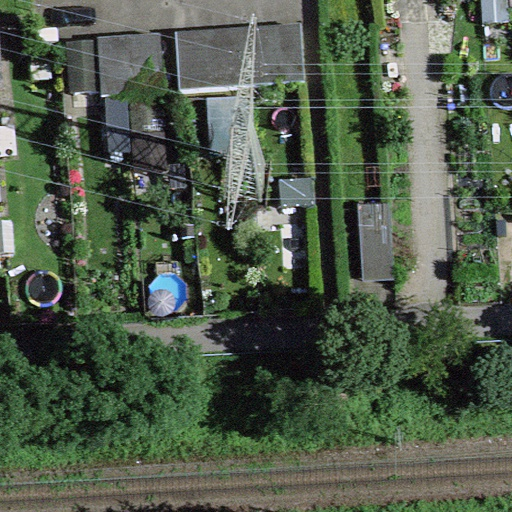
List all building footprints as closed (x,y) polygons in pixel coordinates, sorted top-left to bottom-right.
[(503,0),(483,0),(487,47),(507,46),(503,0)] [(179,92),(305,86),(302,28),(176,34),(179,92)] [(160,38),(98,41),(101,99),(164,96),(160,38)] [(98,75),(96,44),(71,45),(73,77),(98,75)] [(160,98),(133,99),(134,128),(161,127),(160,98)] [(0,156),(15,155),(13,132),(0,132),(0,156)] [(362,209),(362,232),(390,232),(389,208),(362,209)] [(362,232),(364,278),(391,278),(390,232),(362,232)]
